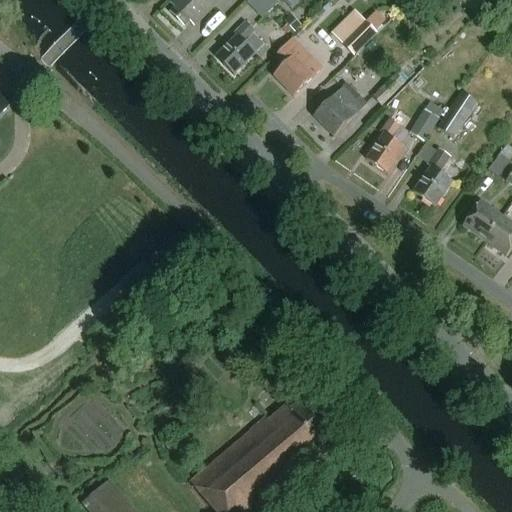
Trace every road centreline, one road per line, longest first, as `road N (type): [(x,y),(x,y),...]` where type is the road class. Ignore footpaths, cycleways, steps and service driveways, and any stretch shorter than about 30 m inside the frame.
road 1 (track): [(35,75),(258,291),(373,417),(418,483),(401,511)]
road 2 (tertiary): [(511,407),(294,188)]
road 3 (residential): [(511,303),(313,165)]
road 4 (tertiary): [(223,117),(106,1)]
